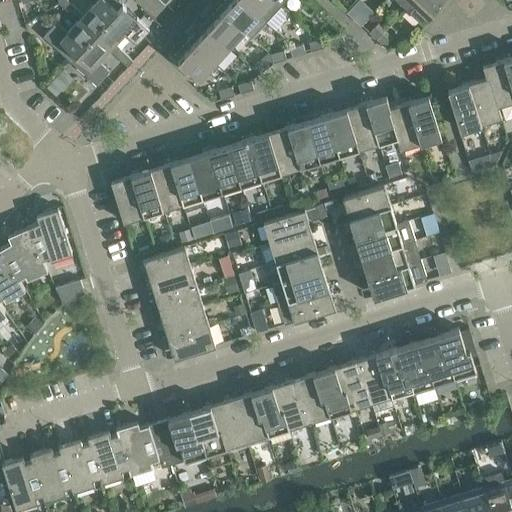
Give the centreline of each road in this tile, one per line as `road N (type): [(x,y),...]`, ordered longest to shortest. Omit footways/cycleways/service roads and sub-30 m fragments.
road 1 (unclassified): [(61,158),(511,27)]
road 2 (unclassified): [(139,391),(500,283)]
road 3 (unclassified): [(139,391),(83,194),(61,158)]
road 4 (unclassified): [(61,158),(25,123),(0,51)]
